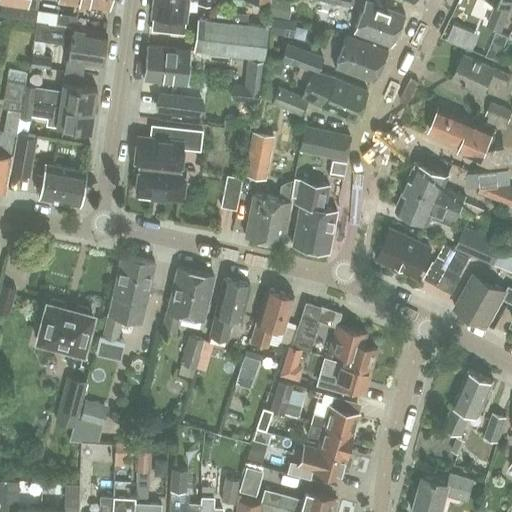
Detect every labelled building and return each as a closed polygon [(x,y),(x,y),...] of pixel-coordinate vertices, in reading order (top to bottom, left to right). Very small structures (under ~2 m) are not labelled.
[(0,0),(1,0),(0,9),(0,12),(37,18),(39,0),(0,0)] [(152,0),(151,11),(154,12),(153,28),(183,31),(186,0),(196,0),(197,1),(212,3),(212,0),(152,0)] [(389,43),(404,12),(371,0),(363,0),(353,30),(389,43)] [(496,0),(487,23),(500,28),(511,0),(496,0)] [(248,13),(215,10),(214,18),(198,16),(195,47),(202,47),(231,51),(262,55),(266,25),(247,23),(248,13)] [(37,18),(34,37),(46,39),(70,42),(67,58),(85,61),(100,63),(105,30),(75,26),(47,22),(47,20),(41,19),(37,18)] [(498,60),(508,35),(496,30),(486,55),(498,60)] [(372,78),(386,47),(346,32),(334,64),(372,78)] [(287,42),(281,57),(311,68),(317,71),(322,55),(287,42)] [(185,83),(189,47),(147,43),(143,78),(185,83)] [(32,52),(30,63),(49,65),(51,54),(44,53),(32,52)] [(504,81),(508,72),(494,65),(493,66),(464,52),(453,75),(482,89),(489,74),(504,81)] [(269,70),(273,71),(278,68),(280,63),(272,60),(269,70)] [(306,82),(300,95),(307,98),(311,99),(322,104),(321,107),(355,121),(368,89),(334,75),(317,71),(311,68),(307,79),(306,82)] [(21,101),(22,98),(23,90),(24,84),(24,81),(6,78),(3,99),(21,101)] [(23,90),(22,98),(93,108),(97,86),(62,81),(60,90),(24,84),(23,90)] [(154,104),(170,104),(170,84),(154,84),(154,104)] [(277,88),(272,100),(301,113),(307,98),(300,95),(278,85),(277,88)] [(93,108),(22,98),(21,101),(22,101),(19,116),(28,118),(29,114),(46,117),(45,120),(55,122),(54,125),(90,131),(93,108)] [(511,107),(491,100),(484,118),(506,127),(509,121),(511,122),(511,107)] [(200,104),(175,101),(174,116),(198,119),(200,104)] [(481,159),(494,127),(439,103),(429,128),(460,141),(457,148),(481,159)] [(15,133),(19,109),(6,107),(3,129),(0,128),(0,188),(4,189),(13,133),(15,133)] [(350,133),(334,129),(304,123),(299,147),(345,156),(350,133)] [(136,135),(133,163),(138,164),(138,163),(179,168),(179,167),(181,146),(200,148),(202,128),(170,124),(169,138),(136,135)] [(244,172),(264,176),(272,133),(252,129),(244,172)] [(37,135),(16,132),(9,172),(30,175),(37,135)] [(485,175),(511,184),(511,167),(485,157),(480,172),(485,175)] [(416,159),(406,182),(461,206),(466,194),(443,184),(448,173),(416,159)] [(77,202),(84,169),(42,160),(40,173),(35,172),(32,185),(38,186),(36,195),(77,202)] [(184,167),(179,167),(179,168),(138,163),(138,164),(135,191),(138,191),(138,195),(150,196),(151,192),(181,196),(184,167)] [(186,192),(203,191),(202,168),(184,169),(186,192)] [(226,173),(220,204),(235,207),(242,176),(226,173)] [(300,201),(292,241),(329,249),(337,207),(325,205),(329,182),(294,175),(291,193),(296,194),(294,200),(300,201)] [(511,203),(511,184),(485,175),(479,191),(511,203)] [(446,213),(456,218),(461,206),(406,182),(396,206),(428,220),(431,215),(443,220),(446,213)] [(282,240),(290,198),(253,191),(245,233),(282,240)] [(503,241),(465,224),(455,247),(493,264),(503,241)] [(417,274),(430,245),(391,226),(382,244),(378,245),(375,252),(377,259),(384,262),(388,260),(417,274)] [(447,265),(456,248),(444,241),(434,259),(447,265)] [(468,254),(456,248),(447,265),(459,272),(468,254)] [(154,260),(121,253),(112,292),(98,348),(117,353),(120,339),(117,339),(118,337),(123,316),(130,318),(134,302),(126,300),(127,295),(145,300),(154,260)] [(176,265),(161,329),(176,332),(180,311),(203,316),(213,273),(176,265)] [(486,322),(506,287),(474,270),(455,305),(486,322)] [(241,315),(249,281),(222,275),(208,333),(226,337),(232,313),(241,315)] [(433,280),(430,300),(453,304),(457,285),(433,280)] [(0,310),(9,313),(17,287),(2,283),(0,288),(0,310)] [(283,326),(293,294),(266,285),(249,338),(266,343),(272,323),(283,326)] [(52,347),(53,342),(69,347),(66,360),(78,363),(92,312),(46,299),(36,338),(38,338),(37,343),(52,347)] [(321,305),(317,318),(337,323),(341,311),(321,305)] [(143,323),(129,323),(129,352),(153,352),(154,306),(143,306),(143,323)] [(317,326),(298,321),(291,346),(310,351),(317,326)] [(344,352),(342,359),(371,367),(376,347),(362,343),(365,331),(337,323),(330,348),(344,352)] [(196,367),(204,338),(189,333),(180,362),(196,367)] [(249,387),(259,354),(244,350),(234,382),(249,387)] [(350,385),(365,389),(371,367),(342,359),(326,355),(319,381),(349,389),(350,385)] [(280,373),(297,378),(300,367),(283,361),(280,373)] [(479,412),(493,379),(467,368),(442,424),(461,432),(471,409),(479,412)] [(75,425),(87,380),(66,374),(55,420),(75,425)] [(293,384),(279,379),(270,409),(284,413),(293,384)] [(233,410),(236,393),(223,391),(220,408),(233,410)] [(330,403),(327,414),(313,410),(310,421),(332,427),(352,432),(358,411),(330,403)] [(263,408),(257,427),(265,430),(272,411),(263,408)] [(497,439),(506,415),(494,410),(485,435),(497,439)] [(307,432),(321,436),(318,446),(346,454),(352,432),(332,427),(310,421),(307,432)] [(266,443),(251,438),(245,460),(260,464),(266,443)] [(351,455),(346,454),(318,446),(304,442),(298,462),(340,474),(343,467),(347,468),(351,455)] [(120,464),(145,463),(144,447),(119,449),(120,464)] [(145,448),(144,469),(154,469),(154,448),(145,448)] [(171,466),(170,490),(186,490),(187,467),(171,466)] [(467,498),(473,477),(450,470),(448,479),(423,473),(413,510),(421,511),(439,511),(445,492),(467,498)] [(221,499),(235,502),(240,479),(225,476),(221,499)] [(5,479),(3,511),(40,511),(41,507),(17,506),(19,480),(5,479)] [(66,483),(65,506),(78,506),(79,483),(66,483)] [(279,503),(287,506),(308,511),(333,511),(336,505),(332,504),(334,496),(305,488),(303,497),(283,492),(279,503)] [(219,511),(212,511),(212,493),(199,492),(199,500),(199,511),(219,511)] [(110,511),(111,494),(99,493),(98,511),(110,511)] [(133,511),(134,500),(134,495),(111,494),(110,511),(133,511)] [(199,511),(199,500),(188,499),(187,511),(199,511)] [(236,511),(257,511),(259,500),(237,499),(236,511)] [(161,511),(162,501),(134,500),(133,511),(161,511)]
